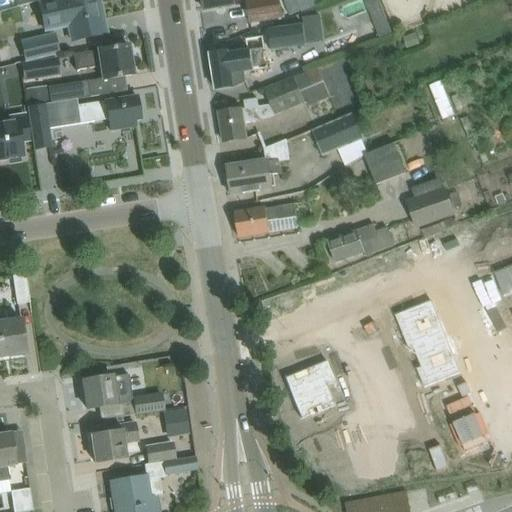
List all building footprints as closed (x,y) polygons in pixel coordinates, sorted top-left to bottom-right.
[(100,5),(98,0),(60,0),(59,1),(37,8),(45,34),(67,27),(72,42),(81,39),(101,35),(94,6),(100,5)] [(202,0),(204,11),(224,8),(235,6),(233,0),(202,0)] [(245,0),(250,23),(281,18),(278,0),(245,0)] [(283,0),(289,15),(300,11),(301,13),(315,7),(315,6),(312,0),(283,0)] [(305,45),(302,25),(267,30),(270,50),(305,45)] [(414,33),(402,38),(407,49),(419,44),(414,33)] [(54,35),(20,42),(24,61),(58,53),(54,35)] [(388,52),(385,44),(376,48),(379,56),(388,52)] [(128,46),(109,49),(97,51),(73,55),(76,71),(100,67),(102,80),(133,75),(128,46)] [(268,63),(269,59),(269,55),(266,52),(264,51),(263,48),(227,54),(227,52),(210,55),(216,91),(234,88),(244,83),(243,72),(259,69),(259,65),(264,64),(268,63)] [(39,74),(66,74),(66,64),(39,64),(39,74)] [(259,106),(257,98),(244,100),(245,109),(219,113),(224,143),(245,139),(243,124),(260,121),(260,119),(269,117),(303,102),(306,109),(330,98),(317,68),(264,90),(271,104),(259,106)] [(87,81),(48,88),(50,104),(90,98),(87,81)] [(80,124),(108,120),(110,131),(135,127),(134,121),(140,120),(137,97),(77,106),(80,124)] [(52,147),(49,128),(45,106),(27,109),(34,150),(52,147)] [(351,114),(311,132),(322,156),(362,138),(351,114)] [(28,143),(25,123),(24,115),(9,118),(10,123),(0,124),(0,160),(23,157),(20,142),(27,141),(27,143),(28,143)] [(264,150),(266,162),(228,168),(232,195),(271,190),(269,176),(281,174),(279,162),(288,160),(285,141),(264,150)] [(364,155),(375,184),(405,173),(393,143),(364,155)] [(428,190),(456,182),(453,173),(425,181),(428,190)] [(445,187),(406,201),(416,229),(455,215),(445,187)] [(255,211),(235,214),(239,238),(258,235),(269,233),(268,223),(297,219),(296,217),(295,205),(255,211)] [(357,230),(328,240),(336,263),(363,254),(364,256),(367,255),(367,257),(373,255),(372,254),(394,246),(394,244),(396,244),(392,232),(389,233),(388,228),(376,231),(374,225),(357,231),(357,230)] [(506,267),(493,272),(502,297),(511,293),(511,275),(509,276),(506,267)] [(27,269),(29,298),(43,297),(41,268),(27,269)] [(29,303),(25,274),(12,276),(17,305),(29,303)] [(437,304),(403,316),(411,335),(444,322),(437,304)] [(20,319),(1,322),(0,322),(0,352),(1,359),(26,355),(20,319)] [(444,322),(411,335),(417,353),(451,340),(444,322)] [(451,340),(417,353),(424,371),(458,358),(451,340)] [(375,341),(367,344),(372,355),(379,352),(375,341)] [(379,352),(372,355),(376,366),(384,363),(379,352)] [(458,358),(424,371),(431,390),(465,377),(458,358)] [(368,363),(361,365),(365,377),(373,374),(368,363)] [(320,370),(284,384),(293,405),(328,391),(320,370)] [(373,374),(365,377),(370,388),(377,385),(375,379),(373,374)] [(114,377),(83,382),(87,409),(117,405),(117,404),(132,402),(130,388),(128,375),(114,377)] [(382,376),(375,379),(377,385),(379,390),(387,387),(382,376)] [(387,387),(379,390),(384,402),(391,399),(387,387)] [(328,391),(293,405),(301,426),(336,412),(328,391)] [(161,395),(133,399),(136,415),(163,411),(161,395)] [(187,433),(183,410),(164,413),(168,436),(187,433)] [(127,458),(124,444),(137,442),(134,423),(105,428),(106,435),(91,437),(95,463),(127,458)] [(10,433),(0,434),(0,481),(8,480),(6,467),(15,466),(10,433)] [(145,448),(147,464),(174,459),(172,443),(145,448)] [(197,471),(194,457),(163,462),(165,476),(197,471)] [(149,498),(146,477),(110,483),(114,511),(159,511),(157,496),(149,498)] [(29,489),(11,492),(14,511),(27,511),(32,511),(29,489)] [(394,511),(391,492),(344,501),(346,511),(394,511)]
